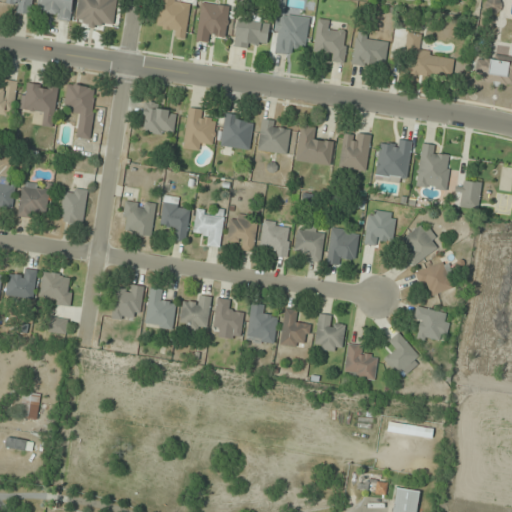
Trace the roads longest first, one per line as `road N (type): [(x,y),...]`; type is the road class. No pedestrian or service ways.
road 1 (tertiary): [(0,46),(511,124)]
road 2 (residential): [(0,238),(375,295)]
road 3 (residential): [(134,0),(83,344)]
